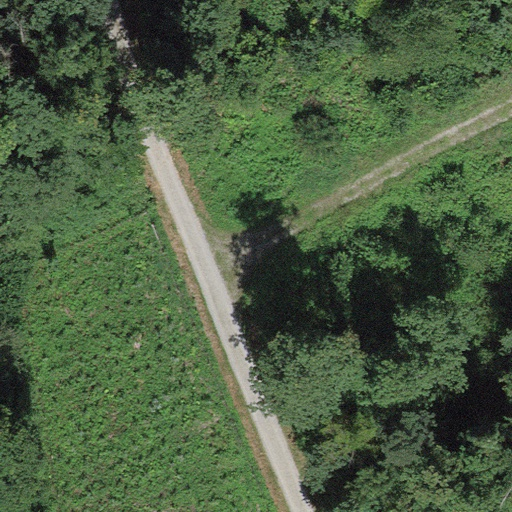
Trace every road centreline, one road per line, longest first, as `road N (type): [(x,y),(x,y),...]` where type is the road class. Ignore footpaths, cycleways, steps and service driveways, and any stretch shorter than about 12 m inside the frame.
road 1 (track): [(302,511),(105,0)]
road 2 (track): [(203,264),(511,98)]
